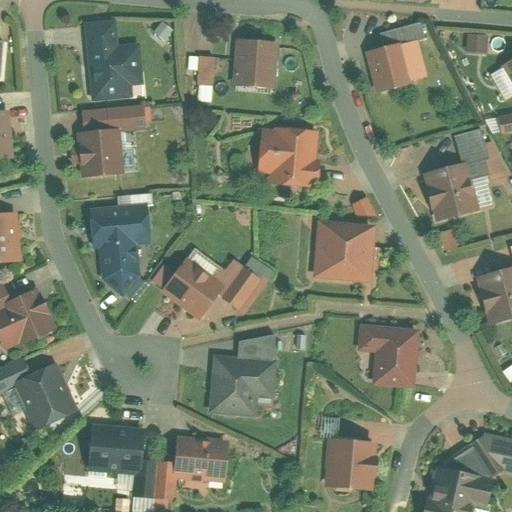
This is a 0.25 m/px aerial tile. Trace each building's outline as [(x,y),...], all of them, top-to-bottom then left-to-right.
[(114,28),(90,30),(95,94),(136,91),(135,80),(147,79),(144,46),(116,48),(114,28)] [(473,33),(470,51),(490,55),(493,37),(473,33)] [(278,45),(236,41),(232,87),(274,91),(278,45)] [(401,45),(366,55),(376,94),(411,84),(401,45)] [(202,78),(202,86),(221,86),(222,56),(190,55),(189,77),(202,78)] [(149,109),(82,114),(86,176),(125,173),(122,131),(151,128),(149,109)] [(10,111),(0,111),(0,157),(13,157),(10,111)] [(318,131),(265,127),(261,180),(314,184),(318,131)] [(467,167),(424,179),(437,224),(480,212),(467,167)] [(151,207),(89,210),(91,242),(102,241),(104,278),(130,297),(142,281),(139,240),(153,239),(151,207)] [(16,214),(0,214),(0,263),(21,262),(16,214)] [(378,225),(322,222),(319,277),(375,280),(378,225)] [(229,284),(189,256),(164,292),(205,319),(229,284)] [(511,271),(475,283),(489,329),(511,321),(511,271)] [(42,288),(0,304),(0,331),(7,348),(57,328),(42,288)] [(424,329),(357,324),(355,354),(380,356),(378,385),(419,389),(424,329)] [(283,360),(218,351),(211,403),(258,409),(260,394),(277,396),(283,360)] [(54,365),(19,380),(38,425),(74,410),(54,365)] [(145,429),(92,424),(89,469),(141,474),(145,429)] [(229,440),(181,434),(176,471),(224,478),(229,440)] [(375,445),(326,440),(322,483),(371,487),(375,445)] [(481,511),(488,481),(435,470),(426,511),(481,511)]
